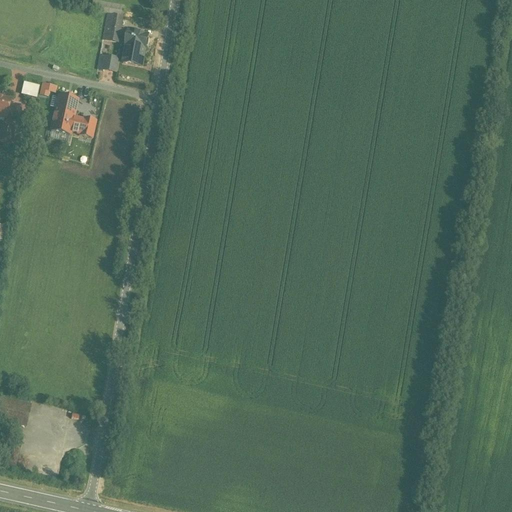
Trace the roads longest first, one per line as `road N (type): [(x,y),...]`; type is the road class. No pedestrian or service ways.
road 1 (unclassified): [(157,99),(88,511)]
road 2 (unclassified): [(0,65),(157,99)]
